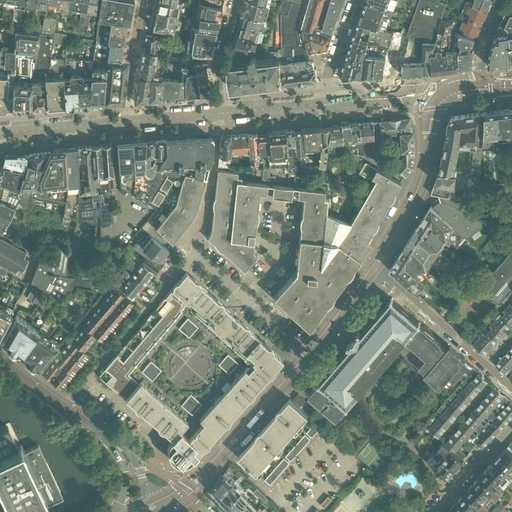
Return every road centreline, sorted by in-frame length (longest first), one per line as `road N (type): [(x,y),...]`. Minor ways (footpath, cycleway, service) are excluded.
road 1 (tertiary): [(306,353),(180,488)]
road 2 (tertiary): [(443,99),(413,202),(374,264)]
road 3 (residential): [(484,364),(374,264)]
road 4 (tertiary): [(128,121),(0,133)]
road 5 (residential): [(141,0),(128,121)]
